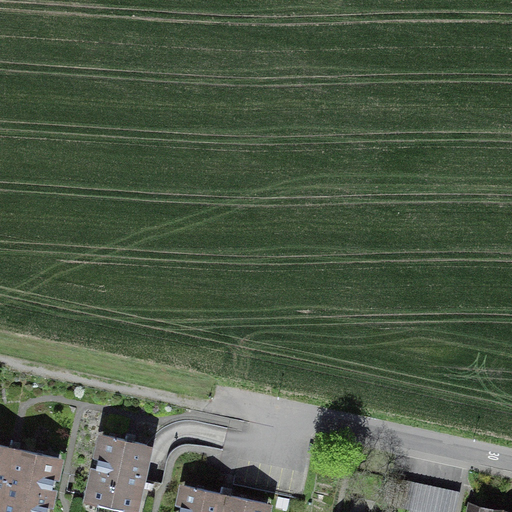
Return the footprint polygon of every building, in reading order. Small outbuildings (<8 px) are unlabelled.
[(133,509),(147,444),(103,434),(89,499),(99,502),(123,507),(133,509)] [(0,444),(0,511),(46,511),(58,457),(0,444)] [(453,511),(457,496),(389,481),(385,500),(440,511),(453,511)] [(264,511),(267,503),(185,485),(178,511),(264,511)] [(121,511),(123,507),(99,502),(97,511),(98,511),(121,511)]
